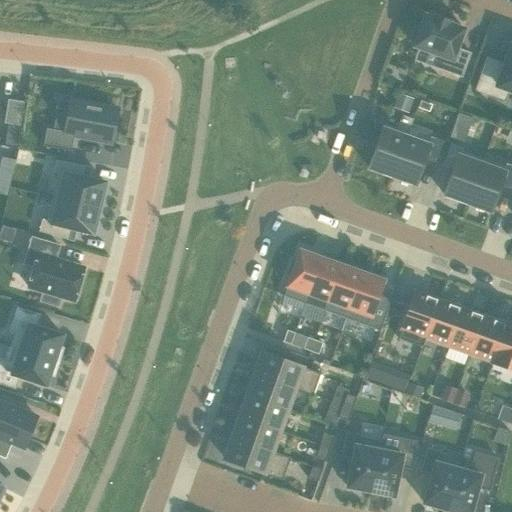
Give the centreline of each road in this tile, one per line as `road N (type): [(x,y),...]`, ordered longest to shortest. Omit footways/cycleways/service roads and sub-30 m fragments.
road 1 (residential): [(39,511),(114,318),(162,92),(158,75),(141,65),(0,50)]
road 2 (residential): [(324,203),(281,199),(261,216),(164,475)]
road 3 (residential): [(398,0),(324,203)]
road 4 (residential): [(511,270),(324,203)]
